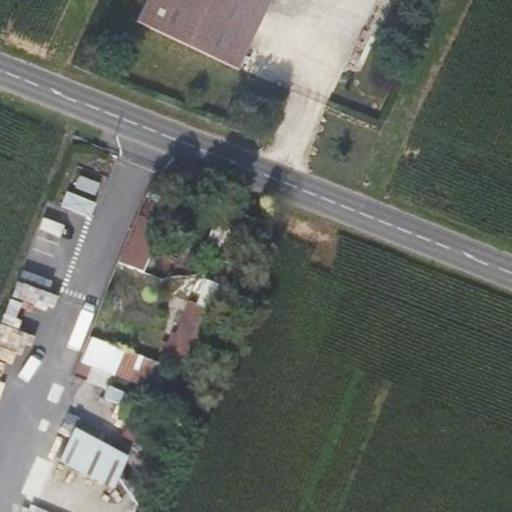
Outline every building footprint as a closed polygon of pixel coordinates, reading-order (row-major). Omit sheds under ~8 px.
[(238,74),(273,0),(149,0),(137,26),(238,74)] [(64,206),(93,214),(99,190),(71,182),(64,206)] [(143,198),(119,262),(144,271),(168,207),(143,198)] [(188,300),(164,350),(183,359),(207,309),(188,300)] [(93,335),(76,374),(108,388),(114,373),(153,390),(164,366),(93,335)] [(118,487),(131,452),(72,430),(59,465),(118,487)]
